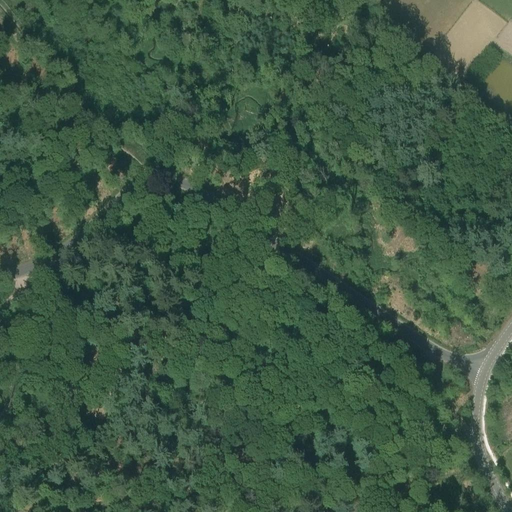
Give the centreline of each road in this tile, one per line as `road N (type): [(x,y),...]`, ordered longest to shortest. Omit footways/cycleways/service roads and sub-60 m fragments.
road 1 (unclassified): [(482,374),(180,181),(136,184),(44,264)]
road 2 (track): [(483,463),(361,485),(90,498),(23,511)]
road 3 (track): [(248,228),(217,511)]
road 4 (secondary): [(507,511),(476,442),(482,374)]
